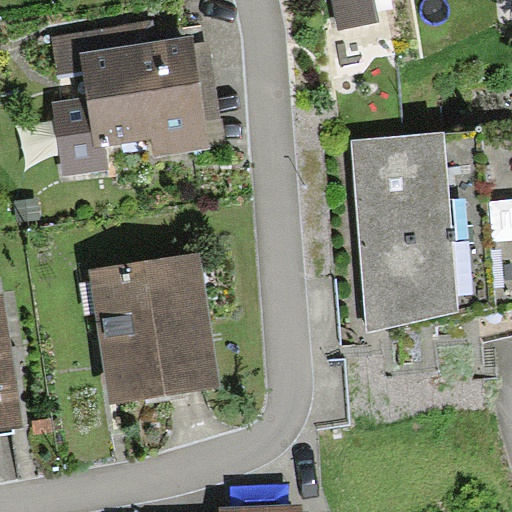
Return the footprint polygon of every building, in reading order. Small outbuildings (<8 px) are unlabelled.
[(329,0),(334,27),(367,21),(362,0),(329,0)] [(90,151),(199,139),(189,50),(95,60),(93,35),(56,39),(61,78),(81,76),(90,151)] [(511,131),(477,134),(488,300),(511,298),(511,131)] [(477,134),(435,137),(446,302),(488,300),(477,134)] [(435,137),(349,142),(361,321),(446,315),(435,137)] [(116,412),(218,394),(195,263),(93,281),(116,412)] [(0,440),(23,437),(2,307),(0,307),(0,440)]
